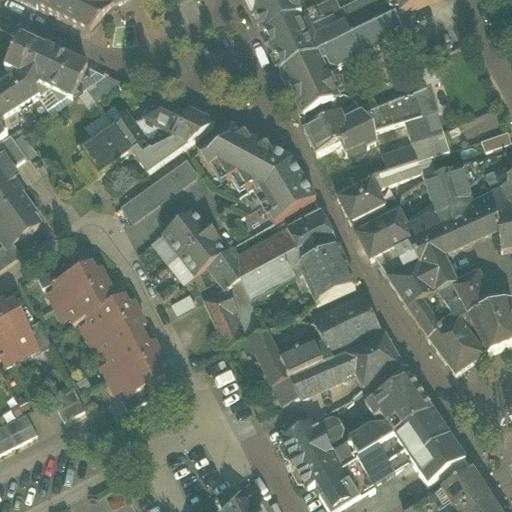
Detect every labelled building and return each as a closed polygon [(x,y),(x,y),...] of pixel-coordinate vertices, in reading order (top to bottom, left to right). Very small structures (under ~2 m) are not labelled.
[(8,0),(36,13),(37,11),(44,0),(8,0)] [(89,37),(113,11),(107,0),(95,0),(93,5),(83,0),(44,0),(37,11),(89,37)] [(107,0),(113,11),(132,0),(107,0)] [(245,0),(258,27),(296,8),(292,0),(245,0)] [(292,0),(296,8),(303,5),(313,0),(292,0)] [(352,42),(396,21),(386,0),(371,0),(348,11),(339,15),(339,13),(325,9),(314,14),(313,13),(308,16),(301,20),(296,22),(299,29),(307,25),(315,42),(345,28),(352,42)] [(391,0),(386,0),(396,21),(400,19),(391,0)] [(391,0),(400,19),(442,0),(391,0)] [(334,4),(325,9),(339,13),(334,4)] [(301,20),(308,16),(303,5),(296,8),(301,19),(301,20)] [(258,27),(262,37),(301,19),(296,8),(258,27)] [(301,20),(301,19),(262,37),(281,76),(314,61),(299,29),(296,22),(301,20)] [(352,42),(316,59),(325,79),(404,40),(396,21),(352,42)] [(307,25),(299,29),(314,61),(316,59),(352,42),(345,28),(315,42),(307,25)] [(17,78),(31,85),(46,53),(21,40),(5,73),(10,75),(17,78)] [(88,73),(46,53),(31,85),(40,89),(66,101),(81,91),(81,88),(89,83),(88,73)] [(336,102),(325,79),(316,59),(314,61),(281,76),(303,123),(333,108),(336,102)] [(6,84),(9,88),(14,84),(17,78),(10,75),(6,84)] [(31,85),(17,78),(14,84),(9,88),(0,92),(0,109),(28,91),(31,85)] [(87,95),(96,108),(106,102),(125,90),(107,81),(86,94),(87,95)] [(40,89),(31,85),(28,91),(0,109),(0,127),(0,128),(16,117),(38,103),(40,102),(37,94),(40,89)] [(40,102),(38,103),(46,116),(68,102),(66,101),(40,89),(37,94),(40,102)] [(81,99),(81,91),(66,101),(68,102),(73,105),(78,101),(81,99)] [(355,105),(360,118),(361,119),(362,119),(380,112),(372,91),(355,105)] [(404,127),(425,121),(436,117),(428,91),(426,92),(427,93),(391,108),(380,112),(362,119),(365,126),(371,138),(404,127)] [(96,108),(87,95),(81,99),(78,101),(90,118),(99,112),(96,108)] [(159,133),(172,140),(187,119),(156,105),(144,124),(159,133)] [(114,133),(131,156),(145,146),(136,134),(138,133),(134,127),(126,116),(110,127),(114,133)] [(0,128),(5,137),(22,126),(16,117),(0,128)] [(132,158),(147,178),(161,168),(197,144),(198,144),(214,130),(188,117),(187,119),(172,140),(175,142),(151,154),(145,146),(131,156),(132,158)] [(341,148),(352,143),(346,130),(344,125),(340,117),(304,134),(304,135),(306,138),(317,160),(341,148)] [(442,135),(436,117),(425,121),(430,139),(442,135)] [(365,126),(362,119),(361,119),(360,118),(344,125),(346,130),(352,127),(354,132),(365,126)] [(114,133),(110,127),(105,120),(85,134),(94,147),(114,133)] [(404,127),(412,150),(417,166),(430,162),(449,155),(442,135),(430,139),(425,121),(404,127)] [(144,124),(134,127),(138,133),(136,134),(145,146),(144,124)] [(144,124),(145,146),(152,144),(159,133),(144,124)] [(360,141),(371,138),(365,126),(354,132),(352,127),(346,130),(352,143),(360,141)] [(269,221),(275,229),(282,225),(316,205),(292,165),(275,156),(271,159),(267,152),(253,144),(249,147),(245,140),(232,132),(198,157),(208,174),(217,168),(228,185),(237,179),(247,195),(252,192),(257,199),(262,201),(271,215),(269,221)] [(98,181),(99,182),(132,158),(131,156),(114,133),(94,147),(81,157),(84,162),(98,181)] [(482,146),(485,157),(511,148),(508,137),(482,146)] [(23,138),(13,145),(26,163),(28,166),(39,159),(23,138)] [(152,144),(145,146),(151,154),(175,142),(172,140),(152,144)] [(0,162),(3,160),(12,173),(26,163),(13,145),(10,141),(0,147),(0,162)] [(341,148),(317,160),(336,200),(370,183),(379,178),(388,175),(382,161),(376,148),(367,152),(366,150),(365,151),(360,141),(352,143),(341,148)] [(388,175),(417,166),(412,150),(382,161),(388,175)] [(0,212),(21,198),(24,195),(16,183),(16,178),(12,173),(3,160),(0,162),(0,212)] [(75,169),(89,188),(98,181),(84,162),(75,169)] [(436,180),(430,162),(417,166),(421,178),(423,185),(426,184),(436,180)] [(187,165),(121,212),(132,227),(197,180),(187,165)] [(388,175),(379,178),(370,183),(371,184),(376,194),(421,178),(417,166),(388,175)] [(461,172),(464,184),(478,180),(475,168),(461,172)] [(505,170),(484,179),(489,190),(510,180),(505,170)] [(433,207),(437,219),(444,216),(445,217),(458,212),(471,207),(464,184),(461,172),(436,180),(426,184),(433,207)] [(498,236),(501,256),(502,256),(511,253),(511,180),(507,182),(508,189),(489,198),(500,235),(498,236)] [(385,209),(376,194),(371,184),(337,202),(350,227),(385,209)] [(33,214),(21,198),(0,212),(0,238),(7,249),(9,252),(13,249),(21,243),(25,244),(32,239),(33,235),(40,229),(30,216),(33,214)] [(471,207),(458,212),(463,225),(450,230),(406,250),(375,266),(408,315),(438,298),(453,290),(456,288),(443,260),(498,236),(500,235),(489,198),(471,207)] [(437,219),(433,207),(405,226),(408,231),(437,219)] [(458,212),(445,217),(450,230),(463,225),(458,212)] [(162,240),(179,261),(212,235),(208,229),(205,231),(201,225),(194,216),(162,240)] [(287,235),(288,237),(298,257),(302,255),(307,265),(338,251),(322,216),(287,235)] [(406,250),(450,230),(445,217),(444,216),(437,219),(408,231),(405,226),(399,216),(367,233),(367,232),(356,238),(370,266),(403,250),(405,250),(406,250)] [(217,242),(212,235),(179,261),(195,282),(207,272),(226,258),(219,249),(215,243),(217,242)] [(294,259),(298,257),(288,237),(241,264),(253,281),(294,259)] [(151,249),(167,270),(179,261),(162,240),(151,249)] [(0,253),(0,276),(22,261),(13,249),(9,252),(7,249),(5,250),(0,253)] [(207,272),(224,296),(241,287),(253,281),(241,264),(233,253),(231,254),(226,258),(207,272)] [(309,294),(316,310),(357,293),(339,253),(307,267),(307,266),(307,265),(302,255),(298,257),(294,259),(253,281),(241,287),(250,308),(251,307),(294,284),(295,282),(302,278),(309,294)] [(195,282),(179,261),(167,270),(183,291),(195,282)] [(107,286),(104,279),(99,282),(96,277),(91,268),(68,280),(52,288),(55,294),(63,309),(107,286)] [(38,283),(43,293),(52,288),(68,280),(62,270),(38,283)] [(302,297),(309,294),(302,278),(295,282),(302,297)] [(456,289),(456,288),(453,290),(460,305),(488,359),(511,349),(511,310),(509,305),(493,311),(477,279),(456,289)] [(112,308),(108,300),(105,295),(111,293),(107,286),(63,309),(71,324),(73,329),(86,323),(86,322),(112,309),(112,308)] [(250,308),(241,287),(224,296),(204,307),(214,328),(253,311),(251,307),(250,308)] [(169,289),(158,298),(163,307),(179,294),(175,290),(169,289)] [(460,305),(453,290),(438,298),(444,308),(453,321),(447,325),(450,329),(442,335),(430,318),(429,317),(416,326),(428,345),(456,381),(486,361),(467,334),(472,331),(458,306),(460,305)] [(45,299),(53,314),(63,309),(55,294),(45,299)] [(408,315),(416,326),(429,317),(430,318),(444,308),(438,298),(408,315)] [(171,310),(177,321),(196,311),(190,300),(171,310)] [(140,319),(137,312),(131,315),(129,310),(124,301),(112,308),(112,309),(86,322),(86,323),(88,327),(96,342),(140,319)] [(324,347),(332,363),(333,363),(384,339),(363,302),(317,323),(316,324),(315,326),(314,328),(314,329),(323,347),(324,347)] [(0,326),(15,356),(30,348),(36,345),(29,332),(16,306),(7,311),(2,313),(0,309),(0,326)] [(71,324),(63,309),(53,314),(61,329),(71,324)] [(220,341),(259,324),(253,311),(214,328),(220,341)] [(145,342),(141,334),(138,329),(144,326),(140,319),(96,342),(103,357),(106,362),(145,342)] [(226,353),(248,344),(265,337),(259,324),(220,341),(226,353)] [(0,326),(0,363),(14,356),(15,356),(0,326)] [(40,354),(41,357),(52,352),(39,326),(29,332),(36,345),(40,354)] [(78,333),(86,347),(96,342),(88,327),(78,333)] [(267,336),(265,337),(248,344),(272,392),(273,391),(290,383),(280,365),(281,364),(267,336)] [(351,373),(364,395),(404,373),(385,342),(385,341),(344,361),(351,373)] [(103,357),(96,342),(86,347),(93,362),(103,357)] [(161,359),(157,352),(152,355),(149,350),(145,342),(106,362),(109,367),(116,382),(161,359)] [(36,345),(30,348),(34,357),(40,354),(36,345)] [(323,347),(315,351),(323,369),(334,365),(332,363),(324,347),(323,347)] [(20,364),(34,357),(30,348),(15,356),(14,356),(19,364),(20,364)] [(290,383),(323,369),(315,351),(314,350),(281,364),(280,365),(290,383)] [(14,356),(0,363),(0,365),(4,372),(20,364),(19,364),(14,356)] [(166,382),(161,373),(159,368),(164,366),(161,359),(116,382),(124,397),(127,402),(143,394),(166,382)] [(344,361),(334,365),(323,369),(290,383),(273,391),(283,412),(299,404),(343,385),(351,373),(344,361)] [(99,372),(107,387),(116,382),(109,367),(99,372)] [(124,397),(116,382),(107,387),(114,401),(124,397)] [(388,431),(394,440),(433,417),(410,383),(365,409),(376,425),(377,426),(382,423),(388,431)] [(53,405),(58,415),(80,404),(74,394),(53,405)] [(122,405),(127,416),(149,405),(143,394),(127,402),(127,403),(122,405)] [(85,415),(80,404),(58,415),(64,426),(85,415)] [(283,428),(289,438),(310,427),(304,417),(283,428)] [(465,465),(433,417),(394,440),(412,467),(428,490),(465,465)] [(26,418),(5,430),(10,440),(32,429),(26,418)] [(331,423),(318,430),(283,448),(291,463),(287,465),(293,475),(296,474),(307,493),(315,489),(341,472),(331,456),(332,456),(328,447),(340,441),(342,433),(339,426),(331,423)] [(349,445),(359,462),(378,450),(394,440),(388,431),(382,423),(377,426),(376,425),(368,430),(370,433),(349,445)] [(280,443),(283,448),(318,430),(316,424),(310,427),(289,438),(280,443)] [(32,429),(10,440),(16,451),(37,440),(32,429)] [(0,445),(10,440),(5,430),(0,432),(0,445)] [(0,459),(16,451),(10,440),(0,445),(0,459)] [(378,450),(395,477),(412,467),(394,440),(378,450)] [(331,456),(341,472),(342,472),(356,463),(359,462),(349,445),(332,456),(331,456)] [(395,477),(378,450),(359,462),(356,463),(374,491),(395,477)] [(374,491),(356,463),(342,472),(358,500),(374,491)] [(329,511),(339,511),(358,500),(342,472),(341,472),(315,489),(323,501),(329,511)] [(441,495),(452,511),(494,511),(472,476),(441,495)] [(415,511),(452,511),(441,495),(415,511)] [(339,511),(329,511),(323,501),(319,503),(324,511),(346,511),(361,503),(358,500),(339,511)] [(233,511),(256,511),(251,503),(233,511)]
